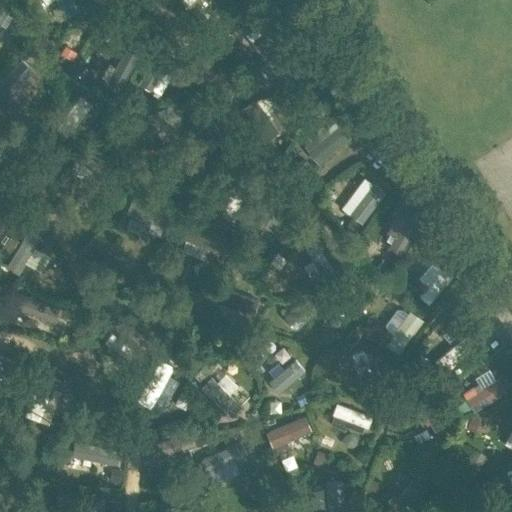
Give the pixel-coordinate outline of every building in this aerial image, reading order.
[(74,0),(57,0),(68,16),(80,9),(74,0)] [(0,3),(0,23),(9,9),(0,3)] [(7,13),(1,23),(6,26),(12,17),(12,16),(7,13)] [(279,17),(252,41),(262,52),(289,28),(279,17)] [(201,32),(197,36),(204,43),(208,40),(210,41),(215,36),(204,25),(199,29),(201,32)] [(40,34),(37,42),(48,47),(52,40),(40,34)] [(296,34),(261,66),(272,78),(307,46),(296,34)] [(13,43),(7,53),(15,58),(21,48),(13,43)] [(65,45),(61,52),(71,59),(76,52),(65,45)] [(126,48),(106,85),(119,91),(139,54),(126,48)] [(159,50),(138,83),(151,91),(172,58),(159,50)] [(249,57),(243,63),(251,72),(258,65),(249,57)] [(21,59),(0,84),(0,93),(8,100),(34,69),(21,59)] [(79,63),(73,70),(82,78),(88,72),(79,63)] [(308,76),(297,81),(301,90),(312,85),(308,76)] [(188,79),(178,97),(185,101),(195,84),(188,79)] [(301,92),(289,98),(292,105),(304,99),(301,92)] [(80,95),(57,128),(68,136),(91,104),(80,95)] [(244,106),(241,108),(265,141),(268,139),(279,131),(256,98),(244,106)] [(176,103),(133,119),(139,133),(181,117),(176,103)] [(100,123),(94,132),(102,138),(109,129),(100,123)] [(317,142),(307,150),(318,163),(351,137),(340,123),(317,142)] [(204,125),(176,152),(185,163),(214,135),(204,125)] [(309,141),(304,146),(307,150),(317,142),(314,137),(309,141)] [(81,144),(73,157),(106,179),(115,166),(81,144)] [(134,155),(125,159),(128,167),(138,163),(134,155)] [(305,159),(297,166),(304,173),(311,167),(305,159)] [(119,169),(110,179),(117,186),(126,176),(119,169)] [(264,176),(257,186),(264,191),(271,180),(264,176)] [(128,177),(122,183),(129,190),(135,184),(128,177)] [(231,191),(221,215),(234,220),(250,184),(237,178),(235,184),(231,191)] [(229,182),(226,189),(231,191),(235,184),(229,182)] [(374,182),(350,214),(363,223),(386,191),(374,182)] [(283,197),(260,235),(271,242),(295,205),(283,197)] [(132,198),(127,212),(166,229),(172,215),(132,198)] [(33,203),(22,220),(32,226),(40,213),(33,203)] [(2,206),(0,208),(0,233),(13,214),(2,206)] [(189,210),(183,214),(185,219),(192,214),(189,210)] [(409,211),(389,247),(402,254),(422,218),(409,211)] [(220,215),(217,224),(229,229),(232,220),(220,215)] [(190,224),(184,238),(209,247),(219,251),(224,253),(229,239),(190,224)] [(29,229),(6,266),(18,273),(34,247),(41,237),(41,236),(29,229)] [(12,235),(5,247),(13,252),(20,241),(12,235)] [(289,235),(281,253),(288,257),(297,239),(289,235)] [(314,236),(303,242),(323,276),(333,271),(314,236)] [(41,237),(34,247),(39,250),(46,240),(41,237)] [(209,247),(207,254),(216,258),(219,251),(209,247)] [(383,258),(375,268),(381,273),(390,263),(383,258)] [(234,266),(228,270),(235,281),(241,277),(234,266)] [(443,270),(419,296),(429,305),(452,278),(443,270)] [(405,282),(399,289),(410,298),(416,291),(405,282)] [(222,286),(217,301),(254,315),(260,300),(222,286)] [(315,291),(285,318),(296,330),(326,302),(315,291)] [(19,294),(14,307),(55,322),(59,308),(19,294)] [(404,294),(399,301),(406,307),(411,300),(404,294)] [(338,303),(337,312),(346,312),(346,304),(338,303)] [(75,310),(65,307),(63,316),(73,319),(75,310)] [(410,311),(386,345),(399,354),(424,320),(410,311)] [(119,317),(110,329),(143,355),(152,343),(119,317)] [(352,345),(360,336),(354,330),(346,339),(352,345)] [(465,336),(435,361),(445,372),(475,347),(465,336)] [(159,340),(152,349),(158,354),(166,345),(159,340)] [(364,350),(353,353),(363,388),(375,384),(364,350)] [(421,354),(417,361),(426,365),(429,359),(421,354)] [(0,371),(14,377),(20,364),(0,355),(0,371)] [(274,377),(269,381),(279,393),(305,370),(296,359),(284,368),(274,377)] [(161,360),(137,402),(150,410),(174,367),(161,360)] [(208,361),(200,370),(206,376),(214,367),(208,361)] [(193,362),(185,371),(190,376),(199,367),(193,362)] [(270,370),(269,371),(274,377),(284,368),(279,362),(270,370)] [(462,367),(455,370),(457,376),(464,373),(462,367)] [(42,372),(26,415),(39,420),(55,377),(42,372)] [(211,376),(201,387),(232,417),(242,406),(211,376)] [(477,392),(469,397),(477,410),(505,392),(497,379),(477,392)] [(474,386),(465,392),(469,397),(477,392),(474,386)] [(330,387),(324,390),(327,396),(333,394),(330,387)] [(431,387),(416,395),(426,412),(432,423),(435,430),(450,422),(431,387)] [(192,394),(182,389),(175,402),(185,407),(192,394)] [(303,393),(307,401),(314,398),(311,390),(303,393)] [(337,403),(333,414),(368,427),(373,416),(337,403)] [(426,412),(422,415),(427,425),(431,423),(432,423),(426,412)] [(462,415),(460,427),(466,428),(469,417),(462,415)] [(306,416),(267,432),(273,446),(275,446),(288,440),(312,430),(306,416)] [(466,428),(466,431),(475,433),(478,418),(469,417),(466,428)] [(71,419),(60,424),(64,433),(75,428),(71,419)] [(426,429),(414,435),(418,443),(430,437),(426,429)] [(191,431),(150,444),(154,458),(196,446),(193,437),(191,431)] [(233,431),(222,436),(225,444),(236,439),(233,431)] [(206,433),(193,437),(196,446),(209,442),(206,433)] [(288,440),(275,446),(277,451),(290,446),(288,440)] [(76,441),(73,455),(108,463),(117,464),(120,450),(76,441)] [(240,441),(200,460),(206,473),(208,472),(234,460),(247,454),(240,441)] [(473,449),(453,487),(467,494),(487,456),(473,449)] [(318,451),(313,463),(321,466),(325,454),(318,451)] [(112,468),(110,480),(120,481),(122,470),(122,469),(112,468)] [(371,478),(366,490),(374,494),(379,482),(371,478)] [(414,479),(388,509),(391,511),(405,511),(426,488),(414,479)] [(345,511),(343,481),(326,482),(328,511),(345,511)] [(145,491),(144,499),(154,500),(155,492),(145,491)] [(394,494),(387,502),(392,505),(398,498),(394,494)] [(105,500),(104,511),(119,511),(120,500),(105,500)]
